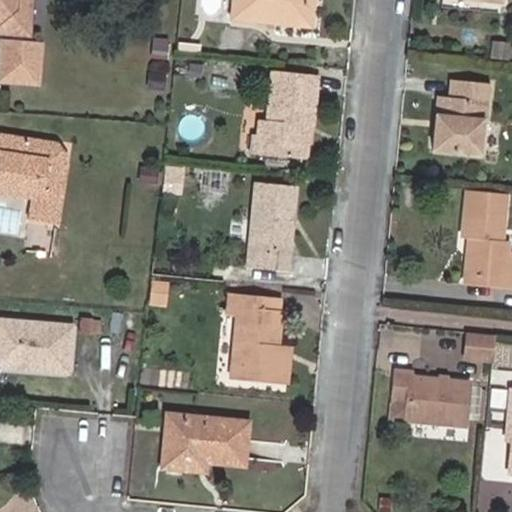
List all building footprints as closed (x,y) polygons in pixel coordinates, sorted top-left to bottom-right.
[(0,0),(0,36),(8,38),(7,45),(0,45),(0,81),(32,84),(34,49),(23,47),(25,1),(26,0),(0,0)] [(274,18),(307,20),(309,0),(239,0),(237,19),(273,23),(274,18)] [(167,58),(168,38),(151,37),(150,57),(167,58)] [(509,59),(511,42),(491,40),(489,58),(509,59)] [(147,86),(164,89),(167,73),(150,70),(147,86)] [(308,91),(310,76),(274,73),(270,123),(260,122),(260,134),(259,152),(300,156),(303,123),(312,124),(315,91),(308,91)] [(478,153),(482,122),(486,123),(492,83),(451,79),(450,96),(436,95),(431,148),(478,153)] [(309,157),(312,124),(303,123),(300,156),(309,157)] [(0,138),(0,195),(28,200),(35,204),(32,221),(51,223),(51,216),(58,173),(60,159),(47,145),(18,141),(0,138)] [(288,270),(298,186),(257,181),(247,265),(288,270)] [(504,278),(504,285),(511,285),(511,253),(509,253),(509,243),(502,241),(505,196),(467,192),(463,238),(470,239),(466,274),(504,278)] [(23,219),(32,221),(35,204),(28,200),(0,195),(0,205),(24,208),(23,219)] [(466,282),(504,285),(504,278),(466,274),(466,282)] [(149,279),(147,305),(165,306),(167,280),(149,279)] [(280,380),(283,346),(277,345),(280,312),(278,312),(280,297),(234,292),(233,307),(237,307),(230,375),(280,380)] [(100,333),(100,319),(80,319),(80,333),(100,333)] [(66,372),(70,327),(0,321),(0,366),(26,369),(31,365),(37,366),(36,370),(66,372)] [(466,359),(492,361),(495,336),(468,333),(466,359)] [(406,423),(464,429),(468,384),(412,378),(413,374),(395,373),(393,405),(407,406),(406,423)] [(181,431),(182,415),(166,414),(164,429),(181,431)] [(247,421),(182,415),(181,431),(164,429),(160,463),(187,466),(188,457),(205,458),(243,462),(247,421)] [(204,467),(205,458),(188,457),(187,466),(204,467)]
